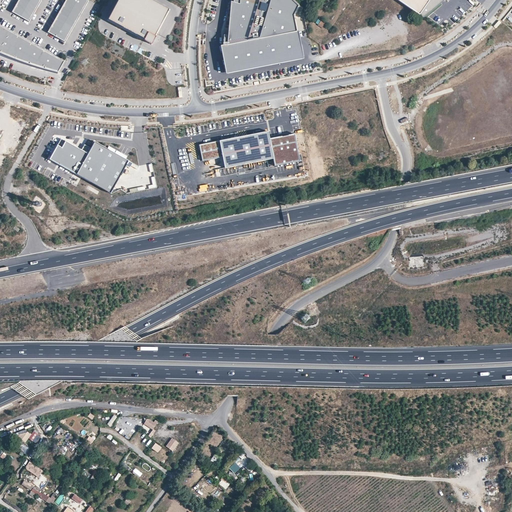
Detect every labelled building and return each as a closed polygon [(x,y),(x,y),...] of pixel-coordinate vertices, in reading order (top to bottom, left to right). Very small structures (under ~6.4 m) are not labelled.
[(29,22),(41,0),(18,0),(12,12),(29,22)] [(84,8),(88,1),(86,0),(66,0),(63,5),(59,12),(56,19),(52,26),(48,32),(56,37),(65,42),(69,35),(73,28),(77,22),(80,15),(84,8)] [(144,40),(152,44),(156,37),(155,36),(169,10),(151,0),(119,0),(109,20),(145,39),(144,40)] [(226,44),(220,46),(226,73),(304,58),(294,16),(298,7),(290,0),(240,0),(240,4),(230,1),(226,44)] [(397,0),(419,15),(423,18),(440,4),(440,3),(441,0),(397,0)] [(0,53),(7,56),(13,58),(27,64),(35,66),(42,68),(58,73),(64,61),(44,49),(24,38),(11,31),(0,24),(0,53)] [(269,131),(199,145),(203,161),(223,157),(225,168),(268,159),(274,158),(275,165),(300,161),(295,134),(270,138),(269,131)] [(82,149),(61,138),(49,159),(112,194),(130,161),(95,141),(92,148),(84,144),(82,149)] [(153,185),(148,185),(149,189),(157,187),(155,176),(151,177),(153,185)] [(144,423),(153,429),(158,422),(155,420),(154,422),(150,419),(145,419),(144,420),(146,421),(144,423)] [(119,423),(115,428),(119,431),(123,426),(119,423)] [(129,437),(132,431),(126,428),(123,434),(129,437)] [(34,430),(29,437),(36,442),(40,436),(37,434),(38,433),(34,430)] [(25,442),(32,433),(29,431),(17,435),(25,442)] [(174,439),(168,448),(173,451),(179,443),(174,439)] [(158,451),(161,446),(155,441),(151,446),(158,451)] [(20,449),(26,453),(30,449),(24,444),(20,449)] [(234,473),(241,468),(237,464),(241,461),(239,458),(229,467),(234,473)] [(43,470),(29,460),(25,467),(38,477),(43,470)] [(136,468),(132,473),(139,478),(143,473),(136,468)] [(219,483),(226,489),(231,483),(223,478),(219,483)] [(22,484),(31,489),(34,485),(25,479),(22,484)] [(43,493),(33,487),(32,490),(41,496),(43,493)] [(41,497),(52,504),(56,498),(52,495),(51,497),(44,493),(41,497)]
